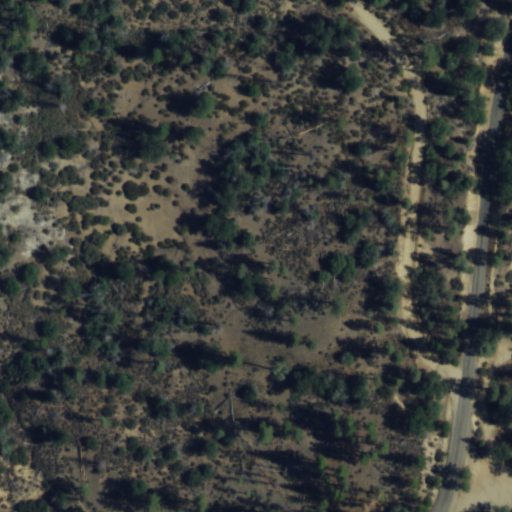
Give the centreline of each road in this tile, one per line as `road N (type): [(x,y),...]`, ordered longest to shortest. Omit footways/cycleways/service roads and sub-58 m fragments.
road 1 (residential): [(511,24),(495,54),(467,391),(434,511)]
road 2 (track): [(350,0),(420,88),(408,328),(467,391)]
